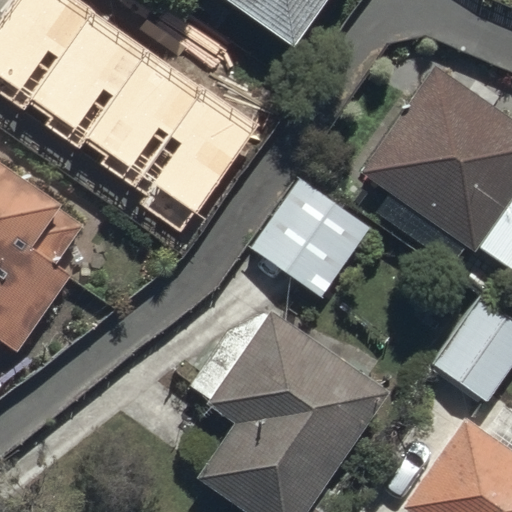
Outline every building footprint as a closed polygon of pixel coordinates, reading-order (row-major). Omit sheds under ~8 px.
[(72,0),(14,0),(0,21),(0,92),(186,220),(253,124),(72,0)] [(196,0),(298,70),(346,0),(196,0)] [(511,130),(436,80),(365,187),(480,264),(483,259),(511,278),(511,130)] [(0,361),(83,238),(0,181),(0,361)] [(366,238),(295,186),(244,255),(316,307),(366,238)] [(511,368),(511,331),(473,305),(429,370),(486,408),(511,368)] [(231,511),(323,511),(334,496),(394,407),(254,314),(195,403),(240,433),(200,491),(231,511)] [(511,511),(511,464),(470,436),(418,511),(511,511)]
